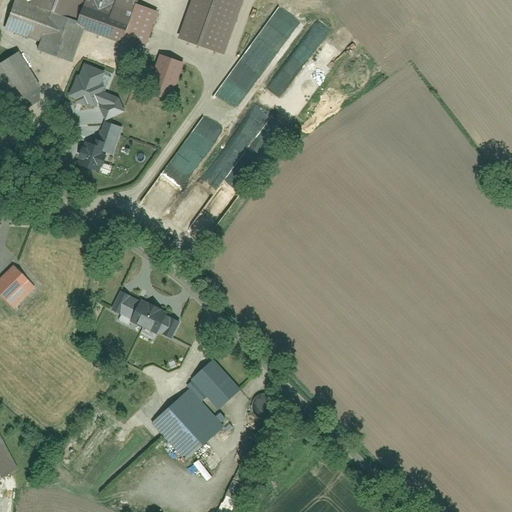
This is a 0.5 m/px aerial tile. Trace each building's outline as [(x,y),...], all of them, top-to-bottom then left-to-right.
[(30,0),(30,3),(21,0),(10,0),(2,25),(21,32),(18,39),(70,57),(49,115),(76,125),(88,92),(116,102),(126,74),(108,67),(111,59),(92,52),(89,60),(72,54),(82,27),(119,40),(133,0),(30,0)] [(188,0),(175,39),(222,55),(241,0),(188,0)] [(263,31),(257,42),(263,46),(270,36),(263,31)] [(18,49),(0,57),(0,104),(2,108),(38,92),(18,49)] [(285,136),(312,87),(295,78),(281,102),(277,107),(280,109),(278,113),(282,114),(273,129),(285,136)] [(175,104),(182,108),(194,88),(187,84),(175,104)] [(120,136),(102,130),(98,142),(86,138),(77,163),(102,171),(108,152),(115,154),(120,136)] [(0,295),(8,304),(30,283),(8,260),(0,267),(0,295)] [(183,321),(123,290),(113,309),(174,339),(183,321)] [(211,355),(188,377),(217,407),(240,384),(211,355)] [(184,458),(222,423),(188,385),(149,420),(184,458)] [(146,402),(156,408),(165,394),(155,388),(146,402)] [(0,437),(0,469),(13,463),(0,437)] [(229,480),(216,511),(218,511),(227,511),(240,484),(229,480)]
